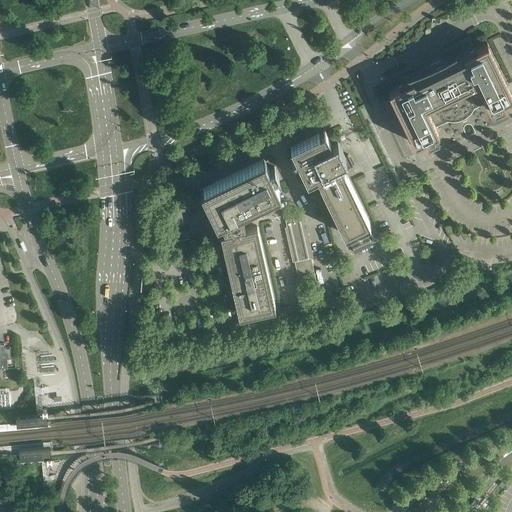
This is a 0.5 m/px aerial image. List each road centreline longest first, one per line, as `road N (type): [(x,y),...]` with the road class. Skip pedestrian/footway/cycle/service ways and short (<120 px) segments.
road 1 (secondary): [(124,511),(110,398),(115,150)]
road 2 (secondary): [(17,174),(77,346),(97,511)]
road 3 (tertiary): [(115,150),(184,133),(251,102),(405,0)]
road 4 (tertiary): [(317,0),(101,48)]
road 5 (secondary): [(511,445),(467,462),(415,511)]
